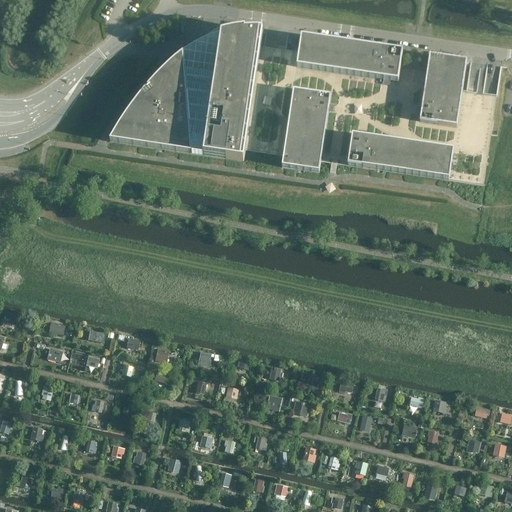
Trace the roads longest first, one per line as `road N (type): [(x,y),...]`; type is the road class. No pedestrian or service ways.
road 1 (unclassified): [(162,13),(256,16),(511,54)]
road 2 (unclassified): [(0,143),(57,119),(92,63)]
